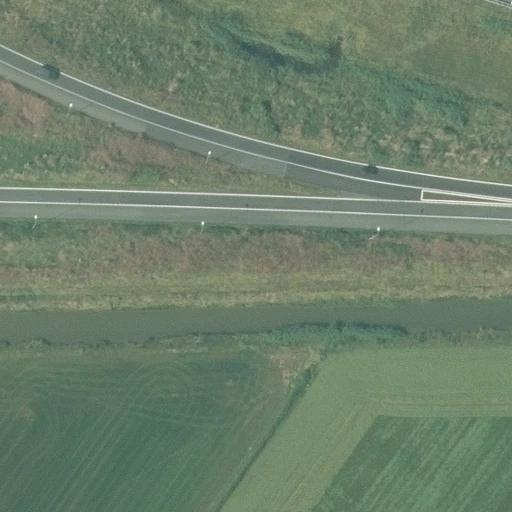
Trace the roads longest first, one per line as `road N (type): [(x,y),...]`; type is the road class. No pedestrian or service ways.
road 1 (motorway): [(0,54),(202,133),(347,169),(511,194)]
road 2 (motorway): [(0,196),(511,211)]
